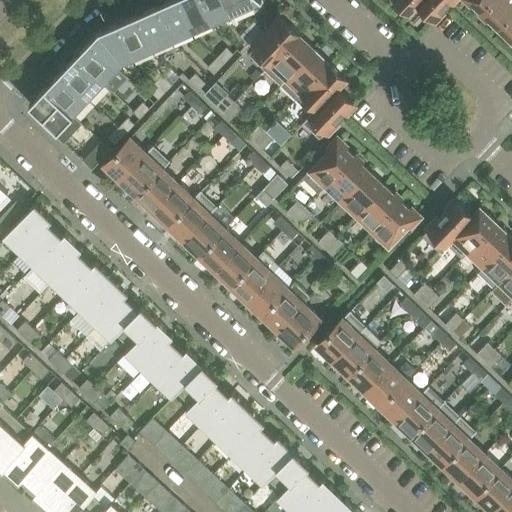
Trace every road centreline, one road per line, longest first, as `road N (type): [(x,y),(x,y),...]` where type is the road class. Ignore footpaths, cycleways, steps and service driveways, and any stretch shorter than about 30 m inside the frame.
road 1 (residential): [(415,511),(0,124)]
road 2 (residential): [(398,67),(387,110),(437,159),(478,141)]
road 3 (residential): [(478,141),(492,102),(442,52),(398,67)]
road 4 (residential): [(0,90),(98,0)]
